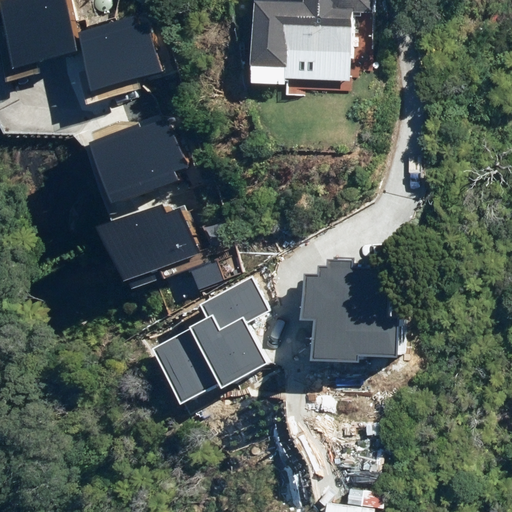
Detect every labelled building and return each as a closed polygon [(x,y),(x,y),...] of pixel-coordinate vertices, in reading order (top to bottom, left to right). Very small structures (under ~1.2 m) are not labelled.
[(0,0),(0,10),(16,68),(77,51),(63,0),(0,0)] [(259,0),(257,84),(289,86),(289,96),(308,97),(308,91),(356,93),(356,80),(375,81),(377,0),(306,0),(306,1),(265,0),(259,0)] [(147,13),(77,32),(94,91),(163,73),(147,13)] [(187,167),(170,119),(92,146),(113,204),(178,181),(174,171),(187,167)] [(123,281),(201,253),(184,208),(165,215),(162,206),(103,227),(123,281)] [(324,259),(319,331),(356,334),(354,356),(392,359),(393,339),(415,341),(417,316),(395,315),(398,264),(324,259)] [(225,279),(218,260),(192,270),(198,289),(225,279)] [(222,388),(269,362),(247,323),(271,309),(254,278),(203,306),(210,318),(152,349),(182,403),(219,383),(222,388)]
